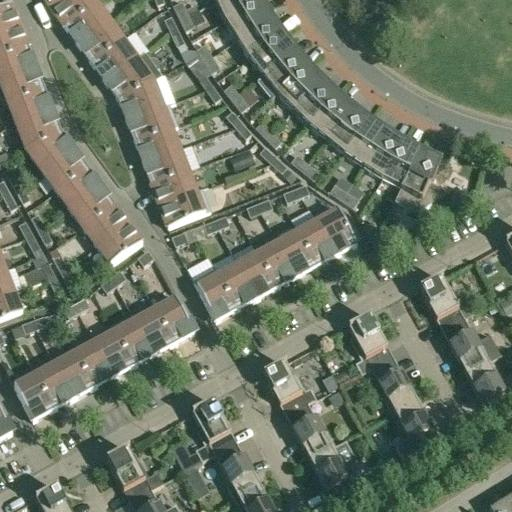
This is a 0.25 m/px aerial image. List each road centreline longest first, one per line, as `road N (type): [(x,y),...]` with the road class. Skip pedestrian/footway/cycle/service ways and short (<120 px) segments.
road 1 (residential): [(304,0),(359,68),(421,105),(511,136)]
road 2 (residential): [(147,224),(71,134),(37,54),(35,21)]
road 3 (residential): [(147,224),(111,117),(65,49),(35,21)]
road 4 (residential): [(76,465),(233,380)]
road 5 (residential): [(233,380),(147,224)]
road 6 (residential): [(233,380),(386,296)]
road 7 (residential): [(468,435),(386,296)]
road 8 (residential): [(306,511),(233,380)]
road 9 (residential): [(386,296),(511,227)]
